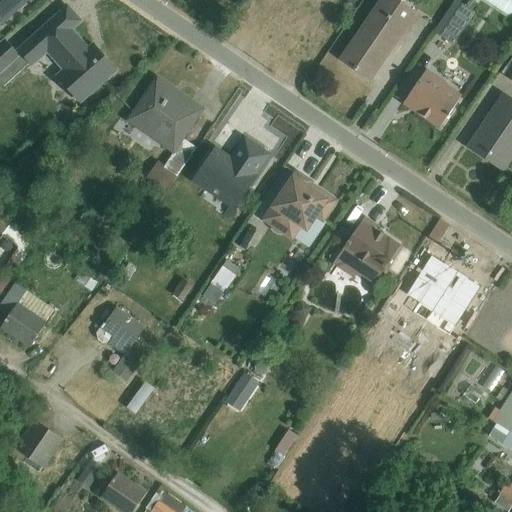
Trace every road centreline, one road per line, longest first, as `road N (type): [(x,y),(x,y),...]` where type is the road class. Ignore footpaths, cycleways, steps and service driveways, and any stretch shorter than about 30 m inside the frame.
road 1 (residential): [(511,250),(136,0)]
road 2 (residential): [(212,511),(0,365)]
